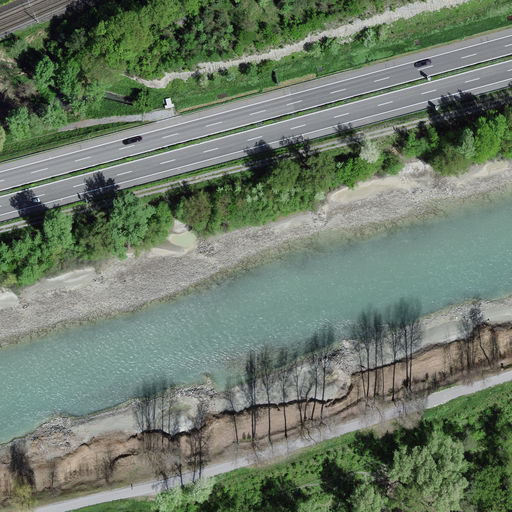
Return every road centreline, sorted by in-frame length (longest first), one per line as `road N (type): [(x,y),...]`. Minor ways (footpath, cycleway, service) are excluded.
road 1 (motorway): [(0,206),(511,69)]
road 2 (motorway): [(511,44),(0,180)]
road 3 (track): [(0,231),(511,96)]
road 4 (track): [(511,371),(29,511)]
